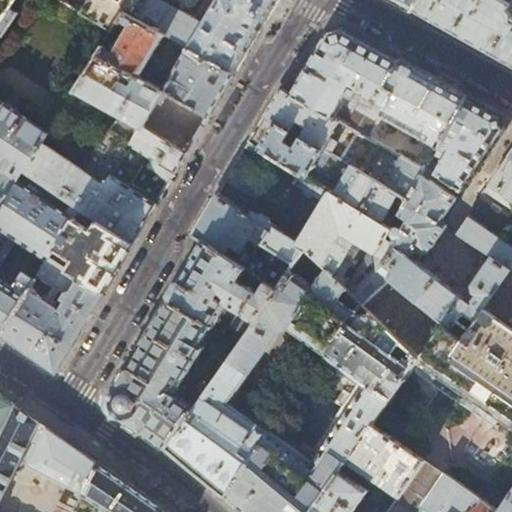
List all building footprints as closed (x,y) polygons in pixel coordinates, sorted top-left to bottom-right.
[(0,0),(0,20),(13,0),(0,0)] [(88,0),(81,13),(113,31),(125,11),(134,16),(142,0),(88,0)] [(278,0),(142,0),(134,16),(166,34),(178,41),(235,73),(260,32),(278,0)] [(511,0),(393,0),(414,12),(415,11),(511,64),(511,0)] [(172,78),(147,64),(166,34),(134,16),(125,11),(113,31),(98,54),(164,91),(210,116),(222,94),(235,73),(178,41),(174,47),(186,54),(172,78)] [(343,28),(329,32),(312,60),(292,94),(350,127),(360,133),(369,138),(382,115),(395,90),(387,86),(401,59),(343,28)] [(164,91),(98,54),(75,90),(120,115),(83,171),(42,141),(24,170),(81,209),(88,213),(141,127),(142,127),(164,91)] [(468,97),(401,59),(387,86),(395,90),(382,115),(439,147),(468,97)] [(272,103),(265,115),(275,120),(329,152),(331,153),(351,165),(408,199),(422,174),(425,169),(369,138),(360,133),(350,149),(340,143),(350,127),(292,94),(281,88),(272,103)] [(502,115),(468,97),(439,147),(442,149),(442,148),(449,152),(437,171),(463,190),(505,130),(502,115)] [(0,207),(24,170),(42,141),(48,133),(0,101),(0,207)] [(329,152),(275,120),(265,115),(257,129),(249,141),(300,172),(307,177),(313,167),(319,170),(329,152)] [(141,127),(88,213),(99,220),(133,244),(163,194),(160,195),(159,195),(159,196),(154,193),(150,200),(129,186),(143,163),(159,173),(158,175),(167,181),(167,182),(169,183),(187,154),(142,127),(141,127)] [(511,207),(511,151),(486,190),(511,207)] [(408,199),(351,165),(335,193),(393,229),(401,212),(408,199)] [(226,180),(259,198),(266,186),(234,167),(226,180)] [(81,209),(24,170),(0,207),(0,332),(2,333),(29,291),(39,275),(40,273),(28,265),(25,269),(29,272),(26,275),(20,271),(9,287),(0,280),(0,259),(15,238),(48,260),(50,258),(75,218),(81,209)] [(295,263),(298,259),(305,248),(311,253),(321,264),(361,303),(363,304),(392,278),(380,268),(379,268),(377,254),(387,260),(399,246),(394,241),(388,237),(393,229),(335,193),(307,177),(300,172),(294,182),(324,201),(299,241),(277,227),(278,226),(272,222),(273,220),(260,211),(259,214),(237,202),(235,205),(271,230),(263,243),(295,263)] [(433,181),(422,174),(408,199),(401,212),(410,218),(404,227),(401,226),(400,226),(398,227),(396,228),(394,231),(395,235),(396,237),(394,241),(399,246),(387,260),(380,268),(392,278),(453,327),(458,320),(461,321),(466,313),(476,321),(511,269),(494,256),(474,285),(475,290),(480,293),(473,303),(439,278),(439,277),(420,261),(426,253),(431,251),(448,226),(448,225),(442,221),(458,197),(434,180),(433,181)] [(195,234),(205,240),(247,268),(264,279),(278,288),(289,271),(295,263),(263,243),(271,230),(235,205),(218,194),(208,212),(195,234)] [(468,215),(470,216),(503,238),(511,224),(511,214),(482,195),(468,215)] [(511,244),(506,241),(503,238),(470,216),(458,233),(494,256),(511,269),(476,321),(471,328),(461,321),(458,320),(453,327),(392,278),(363,304),(418,357),(421,356),(511,415),(511,244)] [(93,230),(75,218),(50,258),(104,292),(116,272),(133,244),(99,220),(93,230)] [(246,334),(278,288),(264,279),(259,286),(263,288),(260,293),(239,281),(247,268),(205,240),(182,279),(170,299),(212,326),(213,326),(226,305),(244,315),(236,328),(246,334)] [(305,248),(298,259),(304,263),(311,253),(305,248)] [(104,292),(50,258),(48,260),(40,273),(39,275),(67,291),(63,299),(67,301),(61,311),(29,291),(2,333),(24,348),(57,371),(85,325),(104,292)] [(278,288),(229,358),(214,380),(200,401),(167,448),(193,470),(226,497),(270,432),(228,402),(272,338),(271,337),(276,329),(289,328),(325,354),(361,303),(321,264),(318,269),(323,273),(312,288),(289,271),(278,288)] [(212,326),(170,299),(120,383),(112,395),(111,396),(115,413),(116,412),(141,430),(167,448),(200,401),(193,395),(190,395),(186,401),(172,391),(180,378),(184,381),(204,347),(201,344),(212,326)] [(367,383),(314,462),(270,432),(226,497),(242,511),(311,511),(371,426),(418,357),(363,304),(361,303),(325,354),(367,383)] [(210,376),(214,380),(229,358),(224,355),(210,376)] [(0,432),(14,404),(0,394),(0,432)] [(29,414),(14,404),(0,432),(0,498),(14,471),(17,472),(23,470),(28,466),(29,463),(65,482),(63,487),(70,490),(72,485),(85,492),(100,463),(61,436),(29,414)] [(371,426),(311,511),(352,511),(367,490),(361,485),(367,475),(399,496),(423,460),(371,426)] [(424,459),(423,460),(399,496),(388,511),(418,511),(444,474),(445,473),(424,459)] [(169,511),(161,505),(100,463),(85,492),(74,511),(169,511)] [(498,511),(499,511),(444,474),(418,511),(498,511)] [(511,511),(511,492),(499,511),(498,511),(511,511)]
